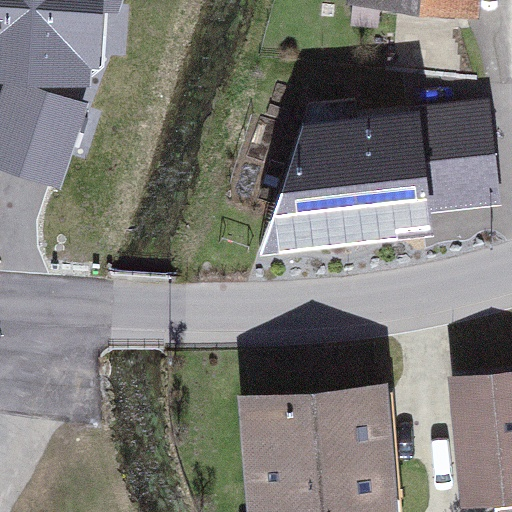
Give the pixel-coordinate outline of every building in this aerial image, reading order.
[(0,0),(0,78),(102,86),(108,13),(118,14),(123,0),(0,0)] [(490,0),(355,0),(354,12),(489,23),(490,0)] [(88,106),(7,80),(0,100),(0,169),(60,189),(88,106)] [(502,198),(490,91),(422,98),(420,80),(304,92),(263,224),(502,198)] [(511,375),(457,381),(467,491),(511,487),(511,375)] [(377,391),(248,401),(256,511),(364,511),(387,510),(377,391)]
